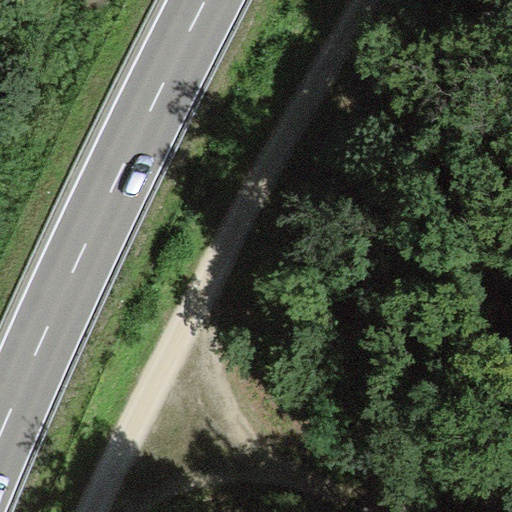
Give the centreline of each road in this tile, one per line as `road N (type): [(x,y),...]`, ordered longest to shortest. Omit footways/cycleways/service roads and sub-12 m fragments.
road 1 (primary): [(205,0),(78,250),(0,444)]
road 2 (track): [(125,422),(367,0)]
road 3 (track): [(474,511),(125,422)]
